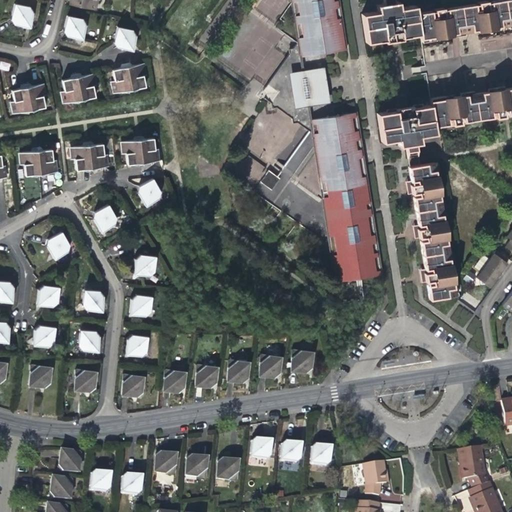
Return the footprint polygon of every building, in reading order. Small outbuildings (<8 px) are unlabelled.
[(70,0),(69,5),(96,11),(98,0),(70,0)] [(289,0),(298,55),(343,47),(335,0),(289,0)] [(511,0),(497,0),(487,2),(488,7),(485,8),(483,1),(475,2),(476,9),(473,10),(472,4),(440,9),(440,7),(431,8),(431,10),(413,13),(412,5),(396,8),(396,1),(391,2),(381,4),(374,5),(375,11),(359,14),(364,42),(382,39),(382,38),(381,32),(385,31),(392,30),(393,29),(397,28),(397,30),(398,35),(399,36),(417,34),(417,38),(447,33),(447,28),(447,25),(450,24),(451,26),(454,26),(454,27),(455,27),(455,28),(456,29),(457,30),(458,30),(458,31),(459,31),(460,31),(461,31),(462,31),(463,31),(464,31),(464,30),(465,30),(465,29),(466,29),(466,28),(466,27),(467,27),(467,26),(467,25),(467,24),(470,23),(470,21),(474,21),(475,25),(475,29),(511,23),(511,0)] [(11,19),(14,26),(20,27),(29,29),(33,14),(30,9),(14,5),(11,19)] [(66,17),(63,31),(66,37),(82,41),(85,26),(82,20),(66,17)] [(462,31),(475,29),(475,25),(474,21),(470,21),(470,23),(467,24),(467,25),(467,26),(467,27),(466,27),(466,28),(466,29),(465,29),(465,30),(464,30),(464,31),(463,31),(462,31)] [(450,24),(447,25),(447,28),(447,33),(461,31),(460,31),(459,31),(458,31),(458,30),(457,30),(456,29),(455,28),(455,27),(454,27),(454,26),(451,26),(450,24)] [(115,46),(117,49),(133,52),(136,37),(133,32),(117,28),(114,43),(115,46)] [(0,69),(9,70),(10,63),(0,61),(0,69)] [(118,70),(111,71),(116,94),(144,88),(140,66),(135,67),(130,68),(129,65),(122,66),(122,69),(118,70)] [(287,71),(293,105),(327,100),(322,65),(287,71)] [(67,80),(61,81),(65,104),(94,98),(90,76),(85,77),(80,78),(79,75),(71,76),(71,79),(67,80)] [(18,90),(11,91),(15,113),(44,108),(40,85),(34,87),(30,87),(28,85),(21,86),(21,89),(18,90)] [(511,87),(485,91),(487,101),(482,101),(482,99),(479,99),(478,99),(478,98),(478,97),(477,97),(477,96),(476,96),(476,95),(475,95),(474,94),(473,94),(472,94),(471,94),(469,94),(469,95),(468,95),(467,96),(466,97),(466,98),(466,99),(465,99),(465,100),(465,101),(466,101),(462,102),(462,105),(458,105),(457,96),(427,101),(428,105),(409,108),(410,110),(411,115),(411,116),(406,117),(406,116),(398,116),(394,117),(394,112),(393,110),(375,113),(379,141),(395,139),(396,146),(403,145),(413,143),(417,142),(417,136),(432,134),(431,126),(449,124),(458,123),(458,122),(489,117),(488,111),(492,111),(493,118),(502,117),(500,110),(504,109),(505,115),(511,113),(511,87)] [(482,92),(471,94),(472,94),(473,94),(474,94),(475,95),(476,95),(476,96),(477,96),(477,97),(478,97),(478,98),(478,99),(479,99),(482,99),(482,101),(487,101),(485,91),(482,92)] [(461,96),(457,96),(458,105),(462,105),(462,102),(466,101),(465,101),(465,100),(465,99),(466,99),(466,98),(466,97),(467,96),(468,95),(469,95),(469,94),(461,96)] [(330,159),(317,178),(320,194),(333,203),(331,206),(334,225),(326,236),(333,280),(376,274),(367,217),(361,213),(366,206),(359,161),(353,157),(350,158),(349,151),(351,150),(356,144),(358,142),(353,112),(308,119),(310,133),(329,148),(330,159)] [(310,133),(317,178),(330,159),(329,148),(310,133)] [(123,143),(126,166),(155,163),(153,140),(149,140),(144,141),(142,138),(134,139),(133,142),(128,143),(123,143)] [(75,171),(104,168),(101,146),(98,146),(92,147),(91,143),(84,144),(83,147),(78,148),(73,149),(75,171)] [(414,150),(413,143),(403,145),(404,151),(414,150)] [(359,161),(356,144),(351,150),(349,151),(350,158),(353,157),(359,161)] [(22,154),(24,176),(53,174),(50,151),(46,151),(41,152),(39,149),(32,149),(32,153),(27,153),(22,154)] [(249,156),(240,169),(256,180),(265,167),(249,156)] [(426,298),(451,294),(431,164),(406,167),(408,181),(402,181),(403,188),(405,199),(411,198),(415,225),(409,226),(410,230),(414,230),(414,233),(415,238),(411,238),(412,242),(417,241),(421,268),(416,269),(416,273),(420,272),(421,276),(422,281),(418,281),(418,286),(424,285),(426,298)] [(269,170),(260,182),(271,190),(280,178),(269,170)] [(143,207),(157,199),(158,193),(151,180),(137,188),(135,194),(143,207)] [(321,200),(326,236),(334,225),(331,206),(333,203),(320,194),(321,200)] [(100,232),(115,224),(116,218),(108,205),(95,213),(93,219),(99,230),(100,232)] [(54,259),(68,251),(69,246),(61,232),(47,240),(47,242),(46,246),(54,259)] [(492,279),(505,261),(492,251),(474,276),(478,279),(479,283),(482,281),(487,285),(492,279)] [(135,274),(150,275),(153,272),(155,255),(138,254),(135,257),(133,274),(135,274)] [(0,300),(10,301),(12,281),(0,280),(0,300)] [(58,286),(42,284),(38,288),(36,304),(56,306),(58,286)] [(511,285),(499,303),(509,311),(511,310),(511,285)] [(81,308),(101,310),(102,294),(100,291),(99,290),(84,288),(81,308)] [(129,314),(145,316),(149,312),(151,296),(134,294),(131,297),(129,311),(129,314)] [(32,344),(52,346),(54,326),(37,324),(35,326),(33,328),(32,344)] [(77,348),(96,350),(98,334),(95,330),(80,328),(77,348)] [(125,353),(141,355),(144,352),(146,336),(130,334),(126,338),(125,351),(125,353)] [(312,350),(310,350),(293,348),(291,369),(298,370),(307,371),(310,367),(311,362),(312,350)] [(264,374),(275,375),(279,372),(281,355),(262,353),(260,374),(264,374)] [(249,360),(229,358),(227,378),(234,379),(243,380),(248,376),(249,360)] [(49,365),(29,363),(27,383),(37,384),(44,385),(48,382),(49,365)] [(198,363),(195,384),(202,385),(211,385),(215,382),(217,365),(198,363)] [(94,370),(75,368),(73,388),(89,390),(93,386),(94,370)] [(185,372),(166,369),(165,388),(169,389),(180,390),(184,387),(185,372)] [(142,375),(122,373),(120,393),(136,395),(138,393),(140,392),(142,375)] [(504,425),(511,423),(511,400),(511,401),(511,398),(501,400),(504,425)] [(250,456),(267,458),(270,456),(271,442),(269,438),(263,437),(255,437),(252,440),(250,456)] [(280,459),(296,461),(299,458),(301,444),(298,441),(293,440),(285,440),(282,443),(280,459)] [(310,462),(325,464),(329,460),(330,445),(328,443),(321,443),(316,442),(312,445),(310,462)] [(467,479),(471,488),(486,482),(483,474),(479,447),(456,450),(458,460),(461,460),(461,462),(464,479),(467,479)] [(80,451),(61,449),(59,458),(59,465),(62,469),(78,471),(80,451)] [(153,472),(174,474),(176,455),(167,454),(159,453),(156,456),(153,472)] [(185,475),(204,477),(206,457),(197,456),(190,456),(187,458),(185,475)] [(216,478),(236,480),(238,460),(229,459),(221,459),(217,462),(216,478)] [(379,484),(385,483),(383,471),(382,461),(362,464),(365,486),(364,495),(378,496),(379,484)] [(106,491),(110,488),(111,475),(108,471),(103,471),(95,470),(91,473),(89,489),(106,491)] [(120,492),(137,494),(140,492),(142,478),(139,475),(133,474),(126,473),(122,476),(120,492)] [(50,492),(53,496),(69,498),(71,478),(52,476),(51,485),(50,492)] [(478,510),(474,511),(501,511),(488,481),(486,482),(471,488),(467,490),(470,498),(475,509),(477,507),(478,510)] [(470,504),(473,511),(474,511),(478,510),(477,507),(475,509),(470,498),(468,499),(470,504)] [(378,511),(379,510),(378,510),(378,503),(356,501),(355,511),(378,511)] [(65,511),(67,505),(46,503),(45,511),(65,511)]
